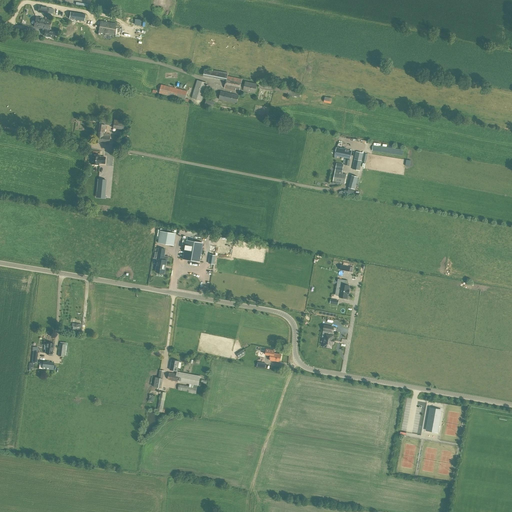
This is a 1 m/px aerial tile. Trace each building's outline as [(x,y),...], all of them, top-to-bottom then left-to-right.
[(85,14),(70,12),(69,19),(77,20),(84,21),(85,14)] [(143,25),(145,18),(118,14),(117,21),(143,25)] [(35,17),(33,27),(41,29),(42,26),(41,25),(41,24),(38,23),(40,18),(35,17)] [(40,18),(38,23),(41,24),(41,25),(42,26),(41,29),(45,30),(44,35),(54,38),(55,32),(48,31),(51,21),(45,19),(40,18)] [(97,30),(113,34),(115,21),(110,20),(109,24),(98,22),(97,30)] [(214,71),(213,78),(226,81),(224,88),(235,91),(236,90),(239,91),(240,88),(244,89),(243,91),(255,93),(257,84),(245,82),(245,85),(241,84),(242,79),(228,76),(228,73),(215,70),(214,71)] [(197,80),(191,98),(202,101),(207,83),(197,80)] [(260,81),(258,87),(288,94),(287,95),(300,98),(300,92),(288,89),(289,87),(260,81)] [(161,84),(159,93),(185,100),(187,91),(161,84)] [(220,91),(218,99),(236,103),(238,95),(220,91)] [(206,100),(205,106),(213,108),(215,102),(206,100)] [(99,119),(96,142),(109,144),(110,134),(104,133),(105,133),(106,125),(113,126),(113,128),(125,130),(126,121),(114,119),(114,120),(101,118),(101,119),(99,119)] [(373,146),(372,151),(380,151),(394,154),(395,148),(381,146),(373,146)] [(350,159),(352,151),(336,147),(335,156),(344,158),(350,159)] [(356,151),(352,169),(360,171),(363,153),(356,151)] [(92,155),(91,164),(99,165),(99,163),(104,164),(105,157),(99,157),(99,155),(92,155)] [(336,163),(332,183),(333,183),(333,186),(336,186),(336,184),(337,184),(337,185),(340,186),(341,183),(345,184),(347,174),(342,173),(344,165),(336,163)] [(351,175),(348,187),(354,189),(355,189),(358,177),(351,175)] [(104,198),(106,180),(98,179),(97,188),(96,197),(104,198)] [(176,233),(160,230),(158,243),(174,245),(176,233)] [(203,242),(187,239),(183,259),(200,261),(203,242)] [(158,260),(155,272),(164,274),(166,261),(163,260),(165,250),(159,249),(157,259),(158,260)] [(348,281),(338,279),(335,295),(339,295),(339,297),(347,298),(348,294),(349,294),(349,290),(349,285),(347,285),(348,281)] [(341,340),(346,341),(349,324),(344,323),(341,340)] [(324,325),(324,330),(326,331),(326,334),(325,333),(324,339),(324,338),(323,342),(324,342),(323,346),(331,348),(332,344),(334,344),(334,339),(333,339),(334,335),(331,335),(332,332),(333,327),(324,325)] [(46,342),(44,353),(52,354),(53,343),(46,342)] [(270,355),(269,360),(280,362),(281,354),(274,353),(275,350),(266,349),(265,354),(270,355)] [(172,359),(170,370),(177,371),(179,361),(172,359)] [(43,362),(42,368),(53,370),(54,363),(43,362)] [(155,376),(153,386),(161,387),(164,371),(160,370),(158,377),(155,376)] [(169,372),(168,380),(198,385),(200,376),(177,371),(176,374),(169,372)] [(197,387),(178,384),(177,389),(188,391),(188,392),(196,394),(197,387)] [(161,391),(157,411),(162,412),(166,392),(161,391)] [(441,410),(430,408),(427,426),(438,428),(441,410)]
